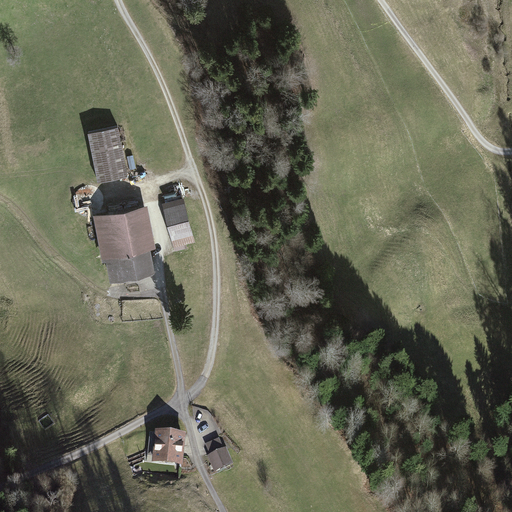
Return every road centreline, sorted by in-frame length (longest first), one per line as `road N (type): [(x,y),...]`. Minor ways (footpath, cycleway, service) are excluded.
road 1 (track): [(118,0),(186,145),(217,256),(211,353),(202,379),(181,401)]
road 2 (unclassified): [(0,488),(181,401),(222,511)]
road 3 (track): [(511,150),(494,151),(480,140),(381,0)]
road 4 (track): [(162,292),(96,290),(0,196)]
